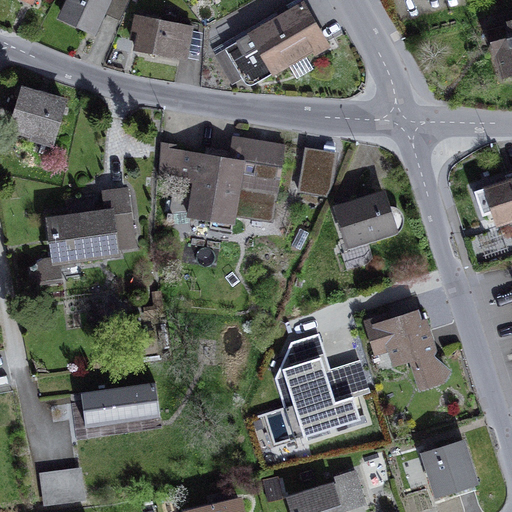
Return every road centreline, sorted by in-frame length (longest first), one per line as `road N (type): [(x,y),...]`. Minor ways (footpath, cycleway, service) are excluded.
road 1 (residential): [(404,123),(126,89),(0,41)]
road 2 (residential): [(511,458),(404,123)]
road 3 (residential): [(0,262),(36,441)]
road 4 (residential): [(404,123),(388,70),(351,0)]
